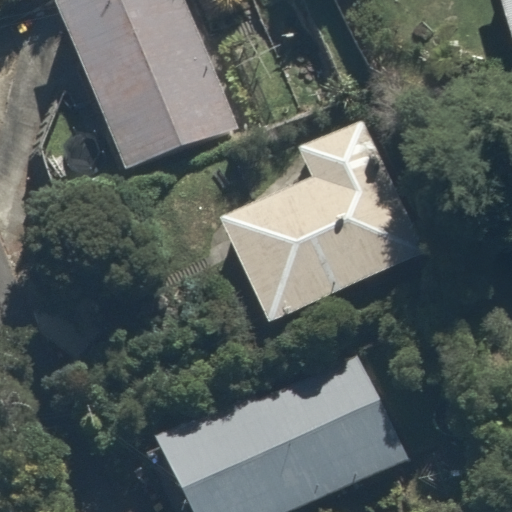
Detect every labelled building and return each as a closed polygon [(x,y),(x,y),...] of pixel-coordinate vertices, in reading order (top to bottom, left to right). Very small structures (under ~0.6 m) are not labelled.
[(191,0),(66,0),(59,3),(129,177),(244,131),(191,0)] [(284,0),(261,0),(217,19),(259,115),(322,88),(284,0)] [(20,11),(0,19),(0,149),(67,120),(20,11)] [(314,184),(223,228),(272,329),(429,252),(364,120),(298,152),(314,184)] [(357,353),(160,453),(190,511),(313,511),(413,461),(357,353)]
